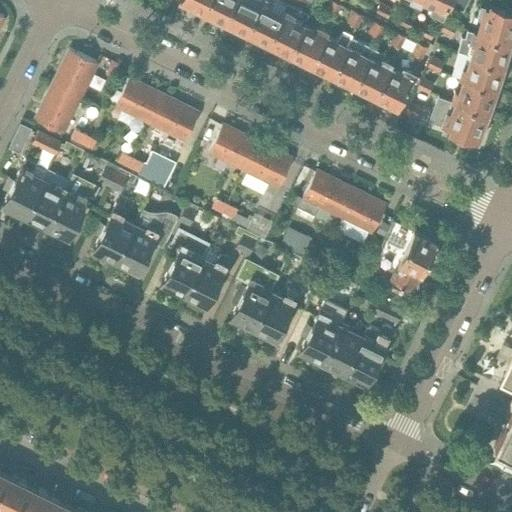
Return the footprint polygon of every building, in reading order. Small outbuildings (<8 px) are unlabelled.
[(180,0),(191,5),(189,7),(199,12),(200,10),(202,11),(207,0),(180,0)] [(207,0),(202,11),(212,15),(211,18),(221,23),(222,20),(224,21),(234,0),(207,0)] [(244,31),(245,32),(261,0),(234,0),(224,21),(234,26),(232,29),(242,33),(244,31)] [(261,0),(245,32),(255,37),(254,39),(264,44),(265,42),(267,42),(281,13),(285,4),(275,0),(273,0),(272,3),(266,0),(261,0)] [(340,3),(333,0),(330,0),(326,10),(335,15),(340,3)] [(432,10),(442,15),(448,0),(423,0),(434,5),(432,10)] [(453,0),(451,5),(463,11),(468,0),(453,0)] [(303,24),(308,13),(286,2),(285,4),(281,13),(267,42),(277,47),(276,50),(287,55),(303,24)] [(388,17),(392,8),(380,3),(376,11),(388,17)] [(510,40),(511,40),(511,11),(491,4),(490,8),(480,5),(477,18),(482,19),(478,32),(510,41),(510,40)] [(362,14),(353,9),(347,21),(356,25),(362,14)] [(397,22),(409,28),(413,19),(402,13),(397,22)] [(445,19),(441,29),(452,34),(457,25),(445,19)] [(383,24),(374,20),(369,31),(378,36),(383,24)] [(303,24),(287,55),(299,61),(300,59),(310,64),(325,35),(327,30),(317,25),(315,30),(303,24)] [(431,38),(435,29),(423,24),(419,33),(431,38)] [(462,36),(457,51),(459,51),(462,52),(471,55),(505,66),(509,54),(506,53),(510,41),(478,32),(473,30),(467,28),(465,37),(462,36)] [(320,72),(322,69),(332,74),(350,36),(352,33),(343,29),(334,39),(325,35),(310,64),(312,64),(310,67),(320,72)] [(405,35),(396,31),(390,42),(399,46),(405,35)] [(343,80),(353,85),(372,46),(350,36),(332,74),(333,75),(332,78),(342,82),(343,80)] [(426,46),(417,41),(412,53),(421,57),(426,46)] [(372,46),(353,85),(355,86),(354,88),(364,93),(365,91),(375,95),(392,61),(383,56),(385,53),(372,46)] [(69,47),(52,82),(80,96),(97,61),(69,47)] [(427,64),(439,70),(443,61),(431,55),(427,64)] [(464,79),(495,89),(499,78),(501,79),(505,66),(471,55),(467,68),(462,66),(459,77),(464,79)] [(401,72),(390,67),(393,61),(392,61),(375,95),(376,96),(375,99),(385,104),(386,101),(397,106),(413,72),(403,67),(401,72)] [(150,120),(163,93),(128,76),(115,103),(150,120)] [(416,86),(428,92),(433,82),(421,77),(416,86)] [(455,89),(451,99),(487,112),(491,101),(494,102),(497,91),(494,90),(495,89),(464,79),(460,91),(455,89)] [(62,131),(80,96),(52,82),(35,117),(62,131)] [(163,93),(150,120),(185,137),(198,110),(163,93)] [(451,99),(438,95),(430,119),(451,127),(450,130),(476,139),(483,123),(486,124),(489,114),(487,113),(487,112),(451,99)] [(405,110),(416,116),(421,107),(409,101),(405,110)] [(14,135),(24,140),(31,126),(20,121),(14,135)] [(208,149),(243,166),(257,139),(222,122),(208,149)] [(81,142),(85,133),(75,128),(70,137),(81,142)] [(38,130),(32,141),(55,152),(60,141),(38,130)] [(96,138),(85,133),(81,142),(91,148),(96,138)] [(83,148),(66,139),(62,147),(80,155),(83,148)] [(292,157),(257,139),(243,166),(279,184),(292,157)] [(146,163),(143,161),(138,171),(137,173),(164,186),(176,161),(152,150),(146,163)] [(128,165),(132,156),(121,151),(117,160),(128,165)] [(2,202),(25,213),(46,169),(36,163),(37,161),(25,155),(14,179),(11,178),(6,187),(9,189),(2,202)] [(128,165),(138,171),(143,161),(132,156),(128,165)] [(107,160),(98,178),(109,183),(118,165),(107,160)] [(118,165),(109,183),(120,188),(125,178),(133,181),(136,174),(126,169),(118,165)] [(46,169),(25,213),(27,214),(25,216),(36,222),(38,219),(46,224),(69,178),(47,167),(46,169)] [(337,213),(351,186),(316,168),(297,206),(313,214),(319,203),(337,213)] [(69,178),(46,224),(69,235),(75,221),(78,223),(83,213),(80,212),(88,196),(92,199),(99,184),(95,182),(72,171),(69,178)] [(386,203),(351,186),(337,213),(372,230),(386,203)] [(211,207),(221,212),(226,202),(216,197),(211,207)] [(187,199),(178,217),(189,222),(194,212),(201,215),(205,208),(187,199)] [(93,247),(115,257),(133,222),(121,216),(126,205),(116,200),(104,224),(101,222),(97,232),(99,233),(93,247)] [(232,217),(235,211),(237,208),(226,202),(221,212),(232,217)] [(139,209),(133,222),(115,257),(138,268),(144,255),(147,257),(152,247),(149,246),(152,239),(162,244),(163,241),(166,242),(177,219),(175,218),(176,216),(174,215),(171,214),(169,214),(166,214),(162,214),(159,214),(157,214),(155,213),(143,208),(142,210),(139,209)] [(221,212),(220,215),(238,224),(243,227),(247,217),(235,211),(232,217),(221,212)] [(437,237),(415,226),(415,227),(394,217),(375,257),(395,267),(390,277),(412,287),(437,237)] [(243,227),(238,224),(234,231),(241,235),(236,246),(247,251),(256,233),(243,227)] [(281,243),(302,253),(309,239),(288,229),(281,243)] [(206,247),(194,241),(195,239),(185,234),(173,258),(170,256),(165,266),(168,267),(162,280),(184,291),(206,247)] [(305,253),(315,258),(320,248),(309,243),(305,253)] [(218,253),(206,247),(184,291),(206,302),(213,289),(216,291),(220,281),(218,280),(229,256),(219,251),(218,253)] [(315,258),(326,263),(331,254),(320,248),(315,258)] [(237,301),(231,314),(253,325),(270,290),(280,271),(245,254),(236,273),(248,279),(242,291),(239,290),(234,300),(237,301)] [(307,258),(301,270),(308,273),(305,279),(303,281),(314,287),(324,267),(313,261),(307,258)] [(332,279),(355,291),(359,284),(324,267),(314,287),(314,288),(325,294),(332,279)] [(282,296),(270,290),(253,325),(275,336),(282,323),(284,324),(289,315),(286,313),(298,289),(288,284),(282,296)] [(377,293),(359,284),(355,291),(373,300),(377,293)] [(306,335),(299,348),(322,359),(339,324),(347,307),(325,296),(311,325),(308,324),(303,334),(306,335)] [(379,298),(374,309),(396,320),(401,309),(379,298)] [(340,324),(339,324),(322,359),(331,363),(329,366),(341,371),(342,369),(344,370),(365,326),(361,335),(350,329),(352,326),(341,321),(340,324)] [(391,330),(382,325),(379,332),(365,326),(344,370),(366,381),(372,368),(375,369),(380,360),(377,358),(388,337),(391,330)] [(511,407),(511,409),(494,445),(511,454),(511,366),(508,375),(504,373),(499,384),(511,389),(511,407)] [(39,511),(49,492),(0,468),(0,508),(6,511),(39,511)] [(89,511),(49,492),(39,511),(89,511)]
